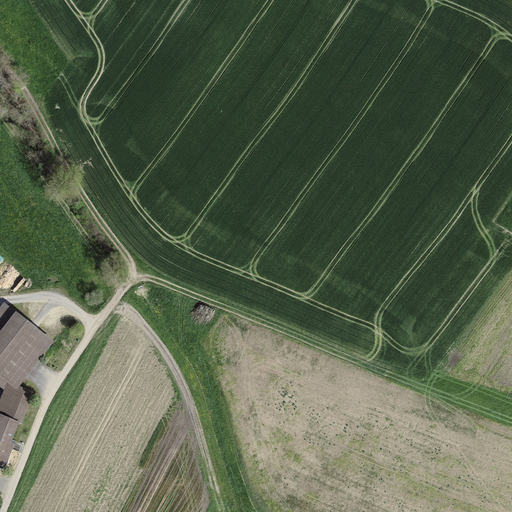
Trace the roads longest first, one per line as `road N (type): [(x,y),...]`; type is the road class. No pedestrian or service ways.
road 1 (track): [(98,324),(134,278),(146,276),(358,361)]
road 2 (unclassified): [(2,511),(44,405),(98,324)]
